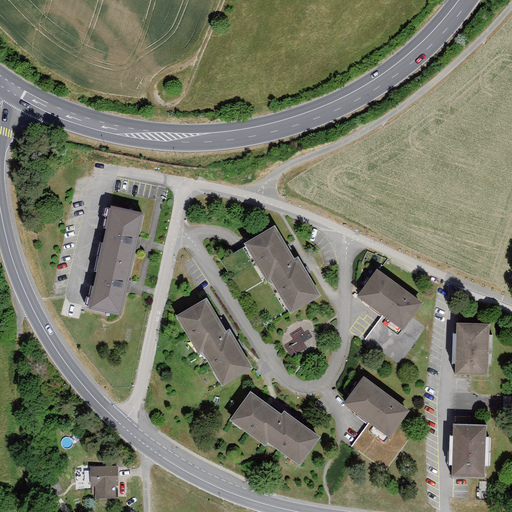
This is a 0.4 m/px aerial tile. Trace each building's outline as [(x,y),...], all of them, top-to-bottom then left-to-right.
[(143,209),(109,202),(88,304),(121,311),(143,209)] [(275,221),(244,239),(267,278),(271,277),(291,311),(321,293),(298,254),(295,256),(275,221)] [(425,301),(378,266),(357,294),(405,328),(425,301)] [(257,369),(211,297),(182,316),(228,387),(257,369)] [(495,323),(464,323),(463,375),(495,375),(495,323)] [(287,346),(291,354),(307,346),(303,338),(287,346)] [(410,407),(365,375),(345,401),(390,434),(410,407)] [(250,386),(228,417),(266,444),(269,441),(300,463),(321,434),(284,407),(282,410),(250,386)] [(494,425),(463,425),(461,476),(493,476),(494,425)] [(121,467),(93,466),(93,486),(98,487),(98,497),(120,498),(121,467)]
